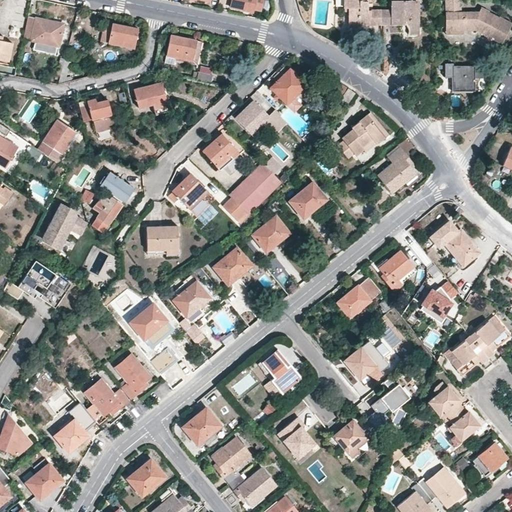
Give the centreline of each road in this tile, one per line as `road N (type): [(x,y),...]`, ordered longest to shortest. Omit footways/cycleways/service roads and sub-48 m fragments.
road 1 (residential): [(0,86),(59,91),(142,69),(160,8)]
road 2 (residential): [(156,183),(268,61),(281,34)]
road 3 (residential): [(429,194),(284,315)]
road 4 (tertiary): [(424,131),(376,86),(281,34)]
road 5 (residential): [(284,315),(150,420)]
road 6 (tertiary): [(281,34),(160,8)]
